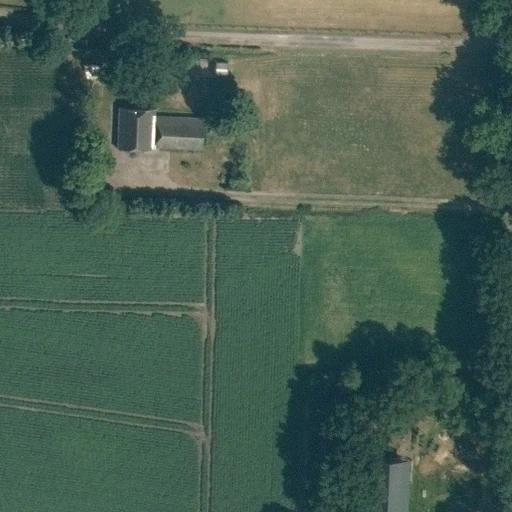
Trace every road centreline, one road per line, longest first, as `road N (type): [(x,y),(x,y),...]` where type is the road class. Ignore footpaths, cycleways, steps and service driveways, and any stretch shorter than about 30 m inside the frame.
road 1 (track): [(82,31),(505,46)]
road 2 (track): [(511,205),(122,191)]
road 3 (unclassified): [(511,159),(503,0)]
